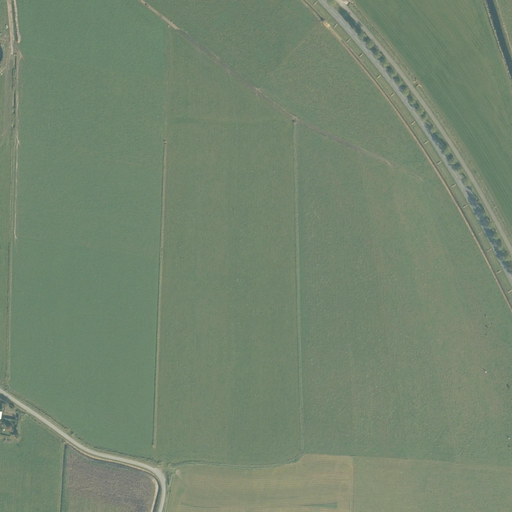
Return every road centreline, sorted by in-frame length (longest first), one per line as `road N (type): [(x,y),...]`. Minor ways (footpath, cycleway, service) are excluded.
road 1 (secondary): [(511,279),(436,143),(321,0)]
road 2 (unclassified): [(511,250),(431,114),(338,0)]
road 3 (tertiary): [(159,511),(163,487),(155,471),(90,451),(0,390)]
